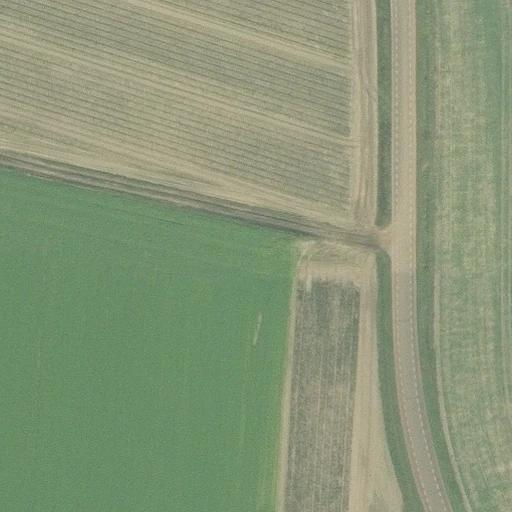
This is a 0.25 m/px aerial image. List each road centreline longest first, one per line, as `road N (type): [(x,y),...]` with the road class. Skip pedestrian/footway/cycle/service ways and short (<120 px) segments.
road 1 (tertiary): [(439,511),(404,350),(402,0)]
road 2 (track): [(402,246),(0,161)]
